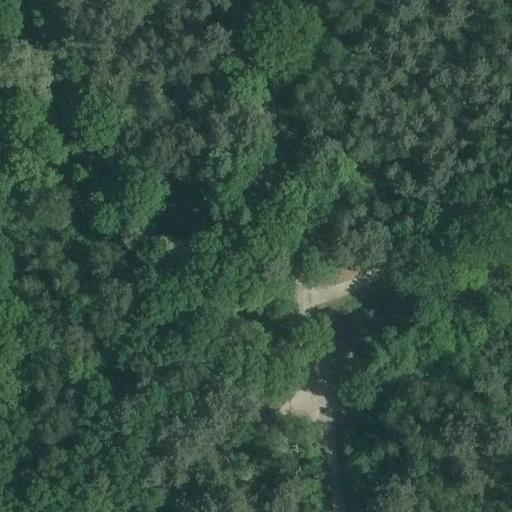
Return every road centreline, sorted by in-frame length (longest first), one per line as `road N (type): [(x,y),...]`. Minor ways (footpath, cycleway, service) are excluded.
road 1 (track): [(247,0),(301,301)]
road 2 (track): [(511,198),(363,283),(316,297)]
road 3 (unclassified): [(308,372),(239,446),(155,511)]
road 4 (track): [(308,372),(340,511)]
